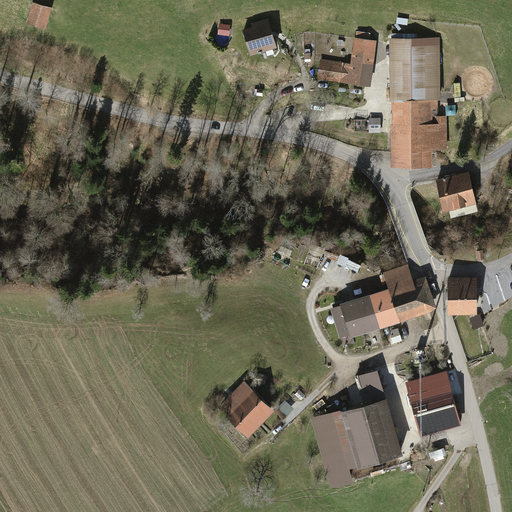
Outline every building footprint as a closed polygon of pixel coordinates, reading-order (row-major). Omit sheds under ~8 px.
[(51,8),(31,1),(25,19),(45,25),(51,8)] [(267,22),(242,31),(251,55),(277,46),(267,22)] [(218,24),(216,32),(228,34),(229,26),(218,24)] [(439,37),(389,37),(389,100),(391,100),(390,164),(431,164),(431,148),(448,149),(447,115),(438,116),(438,100),(440,100),(439,37)] [(348,65),(317,61),(315,82),(368,89),(374,43),(352,40),(348,65)] [(380,117),(368,118),(369,133),(381,133),(380,117)] [(469,171),(435,178),(441,207),(448,206),(449,214),(477,208),(475,199),(469,171)] [(483,249),(475,251),(477,260),(485,259),(483,249)] [(436,306),(425,274),(413,278),(408,263),(382,271),(388,287),(399,321),(430,310),(436,306)] [(476,277),(447,277),(447,311),(476,311),(476,277)] [(399,321),(388,287),(369,293),(380,327),(399,321)] [(380,327),(369,293),(350,299),(361,333),(380,327)] [(361,333),(350,299),(338,302),(339,305),(330,307),(339,337),(348,334),(349,337),(361,333)] [(396,384),(402,383),(398,362),(391,363),(396,384)] [(378,368),(354,375),(362,402),(309,417),(330,488),(353,482),(348,467),(356,464),(356,467),(403,453),(378,368)] [(444,383),(405,392),(416,437),(455,428),(444,383)] [(239,385),(212,411),(239,439),(267,412),(239,385)]
